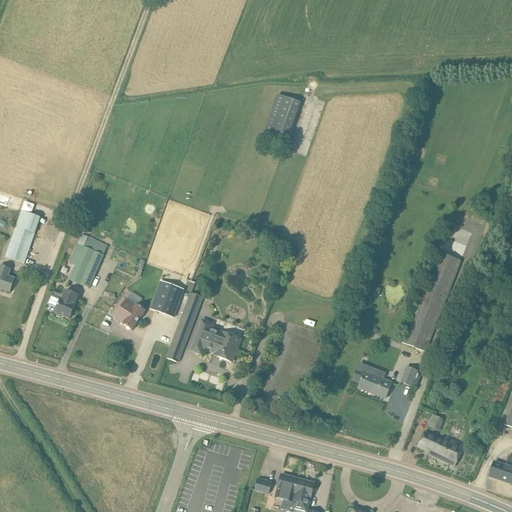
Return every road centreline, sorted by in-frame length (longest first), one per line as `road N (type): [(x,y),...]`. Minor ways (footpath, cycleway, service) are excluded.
road 1 (track): [(17,369),(150,0)]
road 2 (secondary): [(502,511),(395,472),(196,418)]
road 3 (secondary): [(196,418),(0,364)]
road 4 (track): [(0,382),(83,511)]
